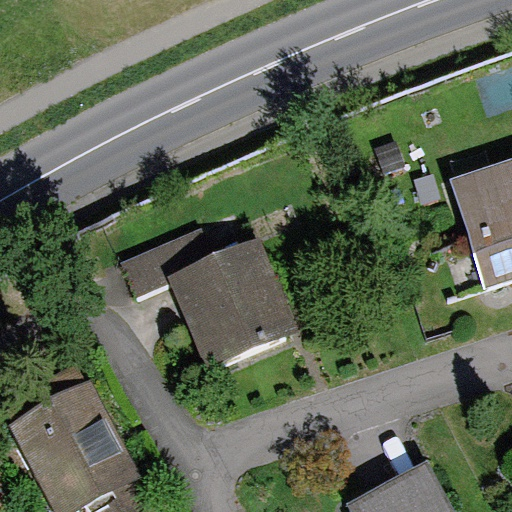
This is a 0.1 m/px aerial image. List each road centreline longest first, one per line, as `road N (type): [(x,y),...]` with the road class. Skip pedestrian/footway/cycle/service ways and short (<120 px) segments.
road 1 (secondary): [(410,0),(103,134),(0,199)]
road 2 (residential): [(248,439),(511,355)]
